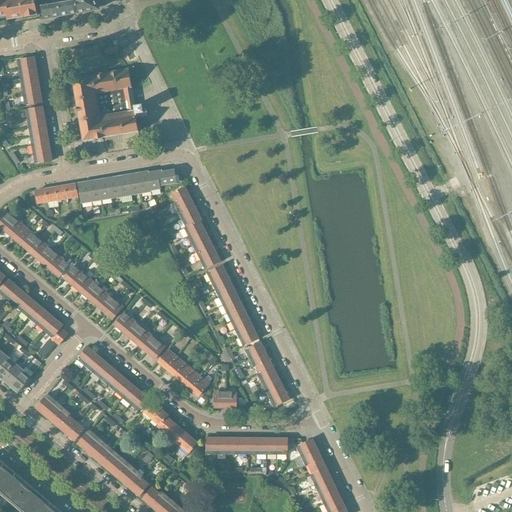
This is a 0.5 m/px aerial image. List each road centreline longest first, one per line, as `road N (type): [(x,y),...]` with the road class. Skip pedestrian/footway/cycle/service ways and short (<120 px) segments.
road 1 (secondary): [(446,511),(443,454),(476,338),(472,283),(328,0)]
road 2 (residential): [(321,420),(182,155)]
road 3 (residential): [(88,327),(204,419),(321,420)]
road 4 (unknown): [(131,6),(197,150)]
road 5 (residential): [(133,511),(15,411)]
road 6 (residential): [(68,174),(44,38)]
